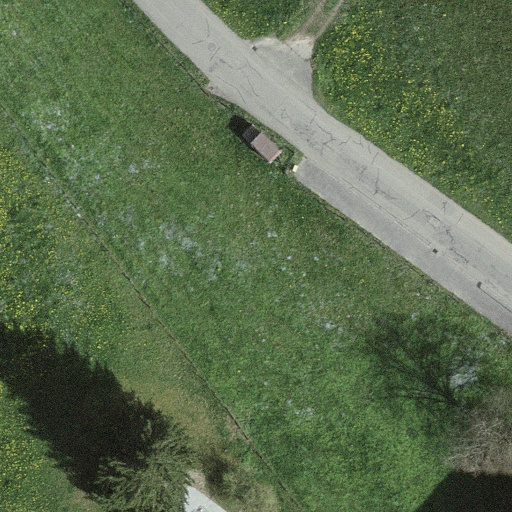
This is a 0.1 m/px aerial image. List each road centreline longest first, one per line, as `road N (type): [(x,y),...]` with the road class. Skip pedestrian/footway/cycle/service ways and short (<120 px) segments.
road 1 (unclassified): [(511,283),(317,142)]
road 2 (residential): [(317,142),(167,0)]
